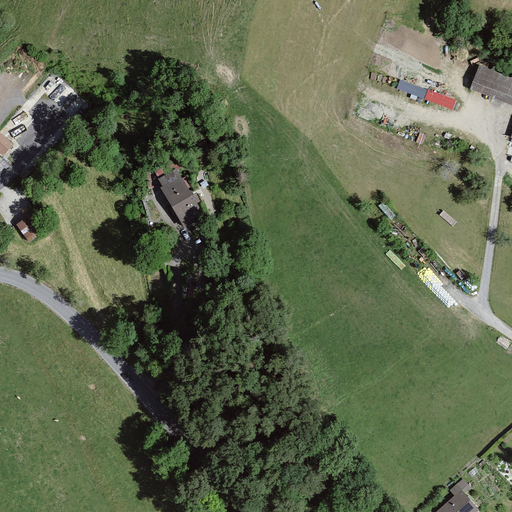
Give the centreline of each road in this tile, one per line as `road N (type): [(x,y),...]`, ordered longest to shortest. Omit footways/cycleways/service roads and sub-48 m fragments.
road 1 (tertiary): [(0,274),(38,289),(89,331),(244,511)]
road 2 (unknown): [(176,432),(193,244)]
